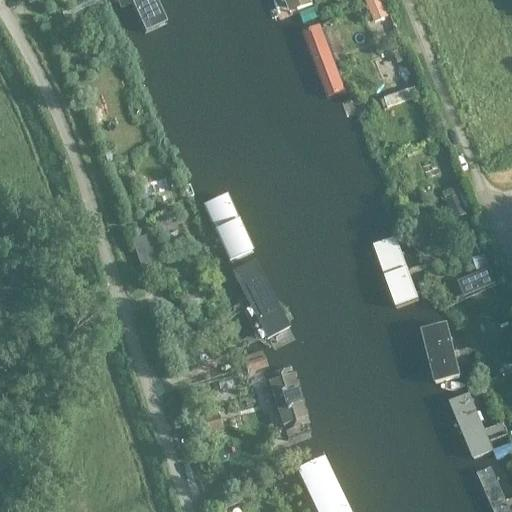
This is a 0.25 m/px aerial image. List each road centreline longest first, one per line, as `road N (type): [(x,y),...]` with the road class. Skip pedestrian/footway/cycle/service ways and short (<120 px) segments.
road 1 (unclassified): [(0,8),(71,152),(187,511)]
road 2 (unclassified): [(493,216),(406,0)]
